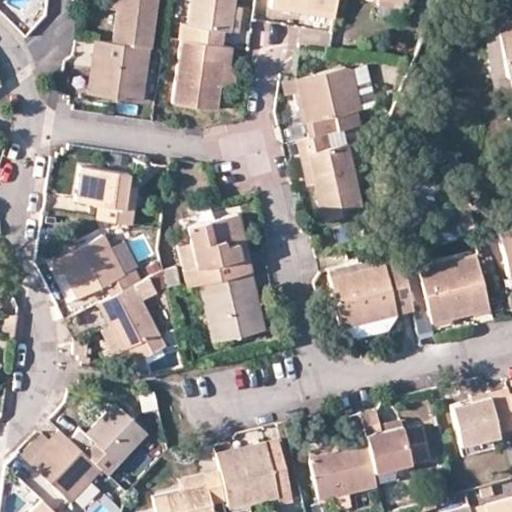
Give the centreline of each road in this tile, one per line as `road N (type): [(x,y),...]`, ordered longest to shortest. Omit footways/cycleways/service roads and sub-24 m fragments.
road 1 (residential): [(511,339),(355,379),(313,379),(269,185),(253,163),(201,143),(31,120)]
road 2 (residential): [(0,440),(34,404),(49,352),(5,239),(2,207),(31,120)]
